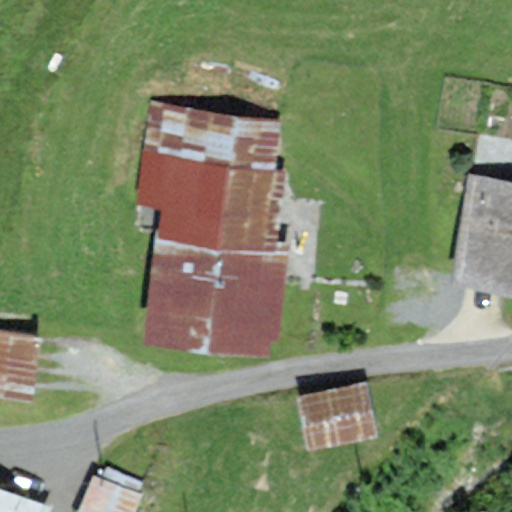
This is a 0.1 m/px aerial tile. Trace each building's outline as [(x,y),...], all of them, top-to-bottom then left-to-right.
[(165,192),(148,323),(262,337),(264,324),(274,325),(284,239),(261,236),(276,119),(154,104),(143,190),(165,192)] [(511,181),(476,176),(461,269),(511,277),(511,181)] [(0,327),(0,380),(25,384),(33,332),(0,327)] [(361,384),(304,395),(312,436),(369,425),(361,384)] [(129,511),(140,488),(93,469),(75,511),(129,511)] [(0,511),(39,511),(44,503),(0,485),(0,511)]
